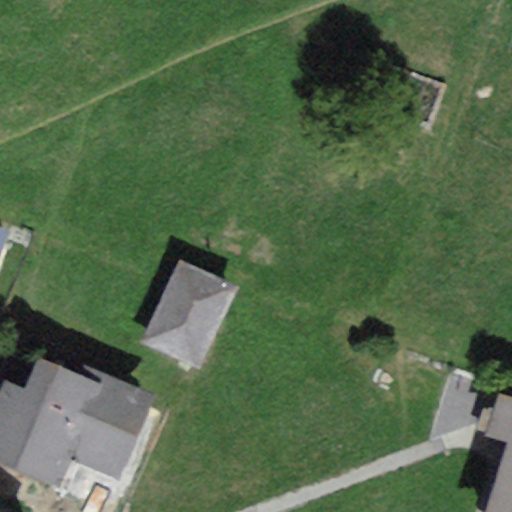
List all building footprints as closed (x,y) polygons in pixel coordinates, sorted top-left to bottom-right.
[(511,32),(401,5),(375,114),(496,143),(511,78),(511,32)] [(0,277),(14,233),(0,228),(0,277)] [(227,299),(176,274),(138,353),(189,377),(227,299)] [(132,408),(24,369),(16,390),(0,384),(0,475),(48,493),(58,463),(106,480),(132,408)] [(511,511),(511,411),(489,404),(477,440),(500,447),(478,511),(511,511)]
